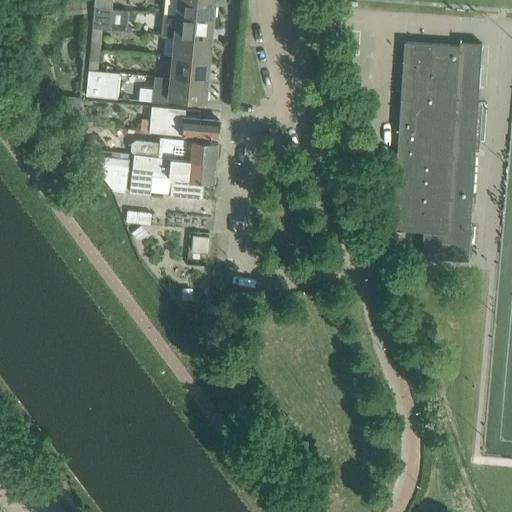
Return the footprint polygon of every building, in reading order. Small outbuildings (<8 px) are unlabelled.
[(116,0),(94,0),(93,7),(113,9),(113,8),(125,9),(123,5),(116,0)] [(213,17),(214,0),(176,0),(175,14),(213,17)] [(113,9),(93,7),(92,28),(111,29),(113,9)] [(161,33),(174,34),(211,37),(213,17),(175,14),(163,13),(161,33)] [(111,29),(92,28),(90,49),(100,50),(102,29),(111,30),(111,29)] [(209,59),(211,37),(174,34),(172,56),(209,59)] [(404,42),(397,147),(474,152),(474,151),(464,150),(467,102),(477,103),(481,42),(459,41),(458,45),(404,42)] [(100,50),(90,49),(88,70),(119,73),(119,72),(99,70),(100,50)] [(172,56),(170,77),(207,80),(209,59),(172,56)] [(119,73),(88,70),(85,95),(117,98),(119,73)] [(205,102),(207,80),(170,77),(154,76),(153,86),(169,88),(168,99),(205,102)] [(62,122),(84,125),(86,110),(52,106),(52,107),(62,122)] [(149,131),(218,138),(219,120),(183,117),(182,124),(168,123),(168,121),(150,119),(149,131)] [(134,155),(215,162),(217,142),(187,139),(186,148),(162,146),(162,142),(136,140),(131,143),(131,149),(134,153),(134,155)] [(474,152),(397,147),(392,229),(422,231),(421,257),(467,260),(474,152)] [(125,191),(129,154),(109,153),(83,150),(112,190),(125,191)] [(150,194),(151,175),(171,177),(169,195),(202,198),(203,181),(214,182),(214,179),(215,162),(134,155),(132,155),(128,192),(150,194)] [(207,252),(208,238),(193,236),(192,251),(207,252)] [(276,298),(266,298),(265,318),(275,319),(276,298)]
